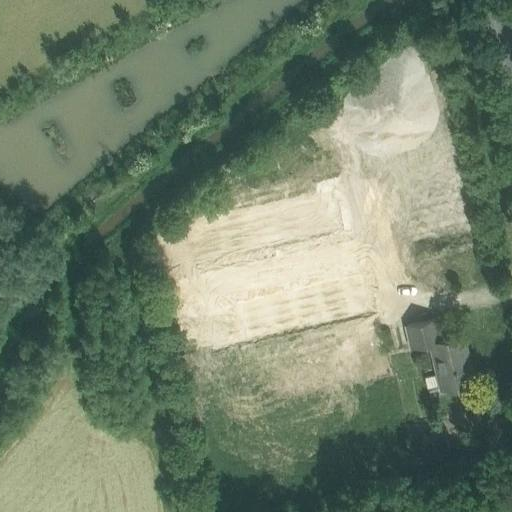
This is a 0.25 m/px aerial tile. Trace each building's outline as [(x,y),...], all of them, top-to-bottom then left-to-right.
[(350,185),(170,225),(181,274),(361,235),(350,185)] [(189,351),(379,316),(370,266),(179,302),(189,351)] [(463,345),(461,333),(441,338),(436,317),(406,324),(410,347),(431,343),(442,387),(474,379),(469,356),(467,356),(466,351),(468,350),(466,345),(463,345)] [(373,330),(339,338),(348,379),(382,371),(373,330)] [(421,438),(418,422),(412,423),(407,424),(410,440),(417,439),(421,438)]
